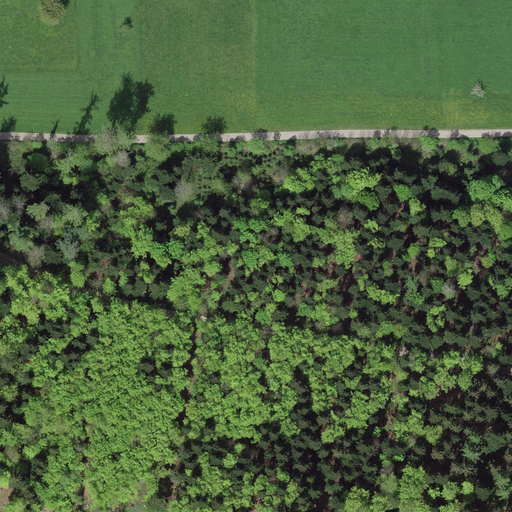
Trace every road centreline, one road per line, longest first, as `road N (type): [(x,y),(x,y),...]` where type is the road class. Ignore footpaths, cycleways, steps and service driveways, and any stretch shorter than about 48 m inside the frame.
road 1 (track): [(511,373),(126,302),(0,258)]
road 2 (residential): [(0,135),(511,133)]
